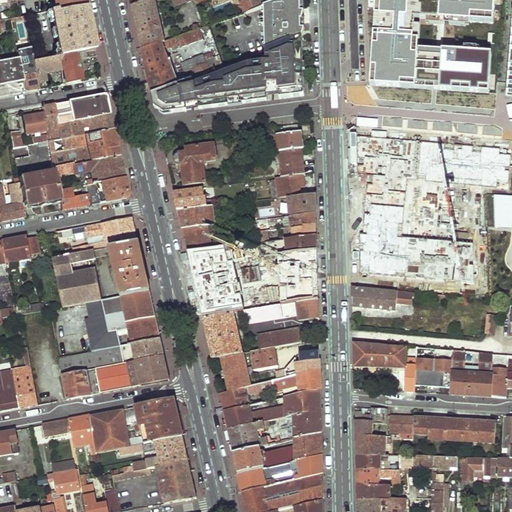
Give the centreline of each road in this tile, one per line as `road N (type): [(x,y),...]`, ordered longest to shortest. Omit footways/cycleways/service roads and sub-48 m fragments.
road 1 (tertiary): [(340,398),(331,105)]
road 2 (residential): [(0,424),(195,389)]
road 3 (residential): [(340,398),(511,409)]
road 4 (residential): [(0,233),(153,205)]
road 5 (residential): [(331,105),(201,120)]
road 6 (residential): [(125,82),(0,105)]
